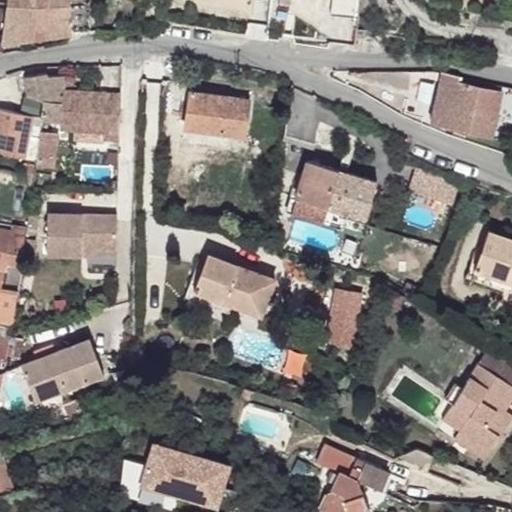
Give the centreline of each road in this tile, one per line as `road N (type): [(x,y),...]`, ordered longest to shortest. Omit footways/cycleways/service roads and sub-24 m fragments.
road 1 (residential): [(141,47),(131,359),(116,479)]
road 2 (residential): [(272,56),(511,170)]
road 3 (residential): [(272,56),(511,74)]
road 4 (residential): [(0,60),(141,47)]
road 5 (residential): [(141,47),(272,56)]
